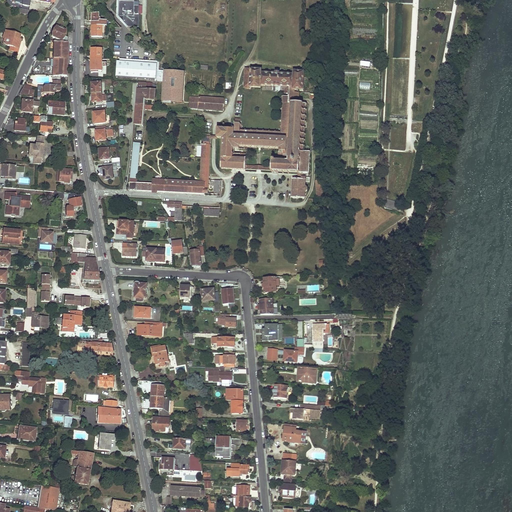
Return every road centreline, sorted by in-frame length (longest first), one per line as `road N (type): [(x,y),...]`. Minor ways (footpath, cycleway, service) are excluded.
road 1 (residential): [(106,271),(245,283),(266,511)]
road 2 (secondary): [(106,271),(78,120),(76,17)]
road 3 (secondary): [(154,511),(106,271)]
road 4 (residential): [(0,120),(55,10)]
